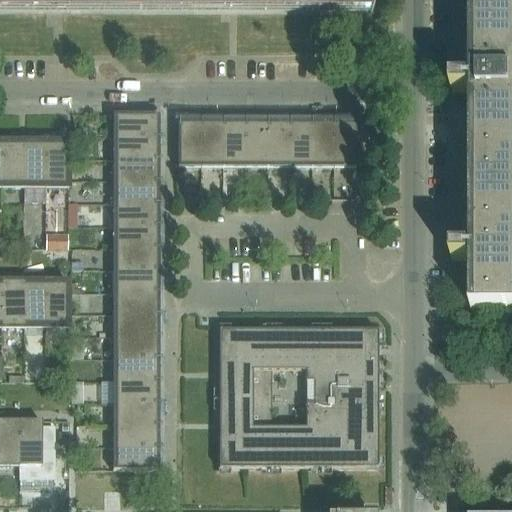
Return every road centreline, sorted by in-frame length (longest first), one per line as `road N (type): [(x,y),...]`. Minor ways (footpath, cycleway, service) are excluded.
road 1 (residential): [(0,94),(414,94)]
road 2 (residential): [(353,294),(190,295),(190,227),(353,227)]
road 3 (residential): [(413,294),(414,94)]
road 4 (residential): [(408,511),(413,372)]
